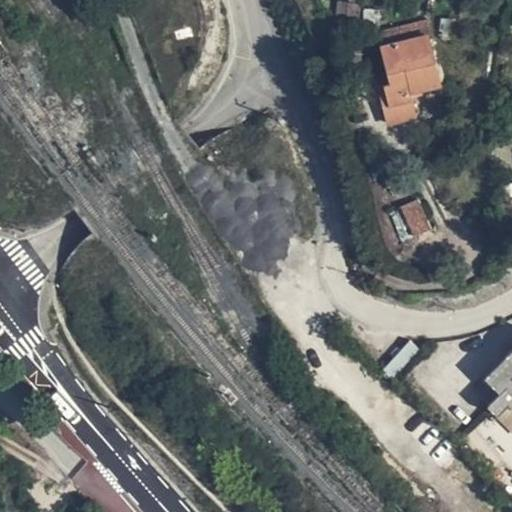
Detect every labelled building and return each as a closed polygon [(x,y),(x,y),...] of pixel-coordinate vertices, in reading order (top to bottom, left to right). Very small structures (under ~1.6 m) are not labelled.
[(367,20),(369,3),(357,2),(355,19),(367,20)] [(434,30),(405,39),(408,50),(394,54),(402,81),(390,84),(402,120),(427,111),(419,87),(449,79),(434,30)] [(371,64),(368,37),(355,40),(358,66),(371,64)] [(408,50),(405,39),(390,43),(394,54),(408,50)] [(409,235),(427,230),(420,199),(402,204),(409,235)] [(511,346),(491,368),(505,383),(493,396),(502,404),(511,393),(511,346)]
